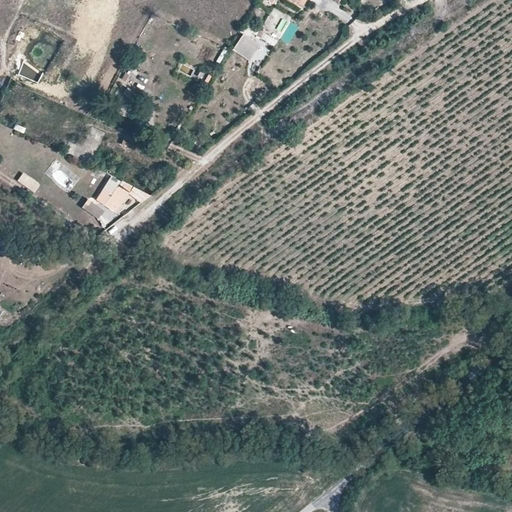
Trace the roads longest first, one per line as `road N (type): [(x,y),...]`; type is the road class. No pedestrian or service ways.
road 1 (unknown): [(0,290),(111,171),(344,0)]
road 2 (unclassified): [(307,511),(473,369),(511,322)]
